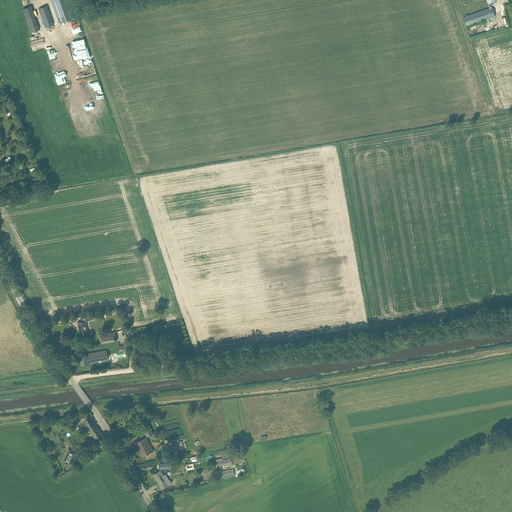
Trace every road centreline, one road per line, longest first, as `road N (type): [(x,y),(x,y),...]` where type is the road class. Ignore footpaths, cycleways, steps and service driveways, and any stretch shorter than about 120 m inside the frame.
road 1 (track): [(511,316),(71,380)]
road 2 (track): [(511,349),(291,387),(91,408)]
road 3 (unclassified): [(152,511),(0,265)]
